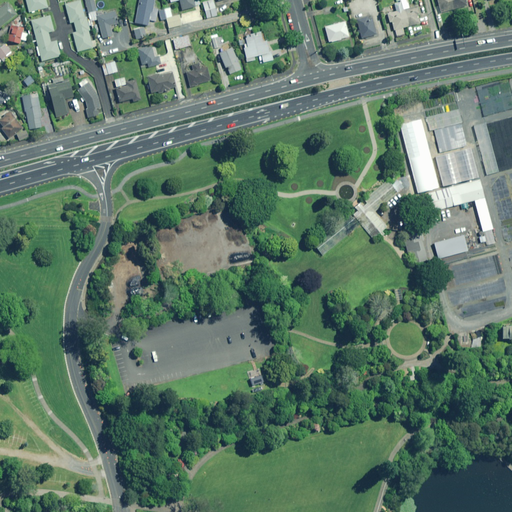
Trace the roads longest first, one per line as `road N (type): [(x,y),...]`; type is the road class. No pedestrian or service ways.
road 1 (trunk): [(511,58),(306,102),(9,183)]
road 2 (trunk): [(0,159),(314,79)]
road 3 (trunk): [(314,79),(511,40)]
